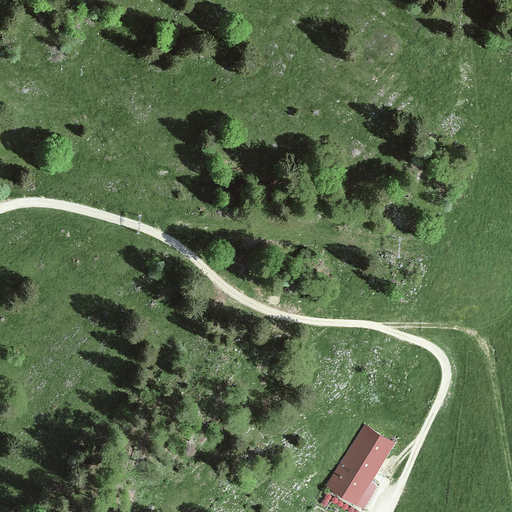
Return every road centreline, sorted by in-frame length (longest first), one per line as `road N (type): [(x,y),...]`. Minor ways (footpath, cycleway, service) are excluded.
road 1 (track): [(386,511),(443,390),(446,368),(433,349),(375,326),(261,308),(143,227),(59,203),(0,208)]
road 2 (track): [(511,456),(479,338),(444,326),(375,326)]
